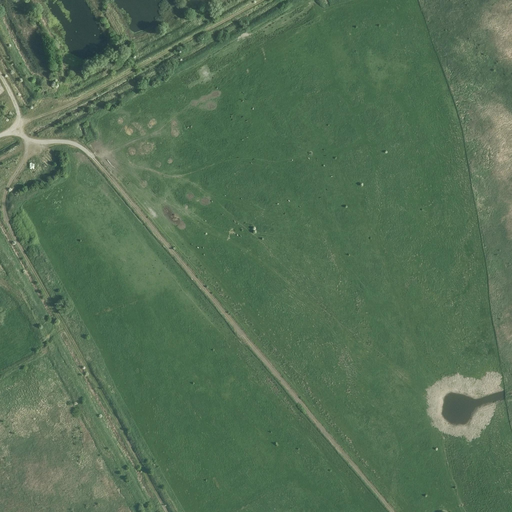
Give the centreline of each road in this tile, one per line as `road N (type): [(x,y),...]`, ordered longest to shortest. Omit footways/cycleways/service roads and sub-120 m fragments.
road 1 (track): [(393,511),(95,161),(71,145),(24,137)]
road 2 (track): [(16,124),(28,148),(6,186),(12,229),(166,511)]
road 3 (track): [(16,124),(247,0)]
